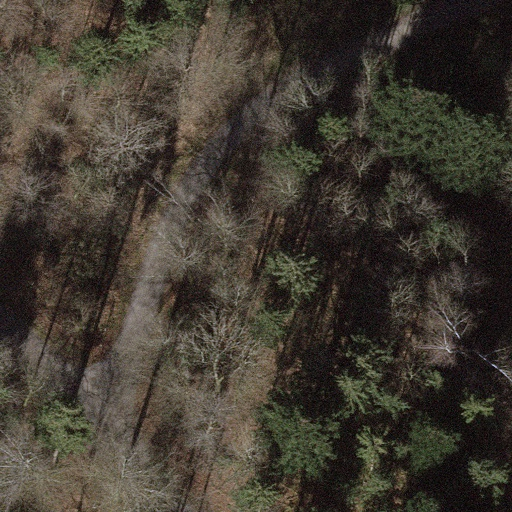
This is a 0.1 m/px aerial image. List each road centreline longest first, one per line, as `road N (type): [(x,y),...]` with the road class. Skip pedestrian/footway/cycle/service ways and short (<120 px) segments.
road 1 (track): [(475,0),(357,50),(274,97),(221,142),(179,208),(124,362),(87,416)]
road 2 (unclassified): [(160,511),(87,416),(0,333)]
